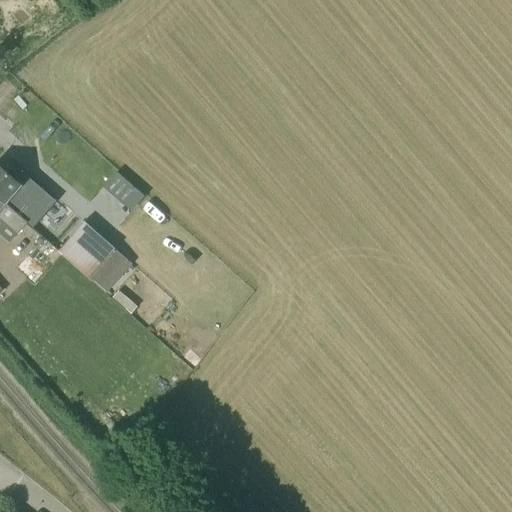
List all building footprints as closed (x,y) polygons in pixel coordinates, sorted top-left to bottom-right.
[(22,185),(0,166),(0,199),(26,223),(36,212),(15,193),(22,185)] [(118,169),(105,183),(132,208),(146,193),(118,169)] [(0,220),(16,234),(26,223),(0,199),(0,220)] [(68,207),(42,236),(62,255),(89,278),(115,248),(68,207)] [(35,240),(39,234),(26,224),(22,229),(35,240)] [(132,421),(128,425),(122,430),(135,443),(148,428),(138,418),(134,422),(132,421)]
